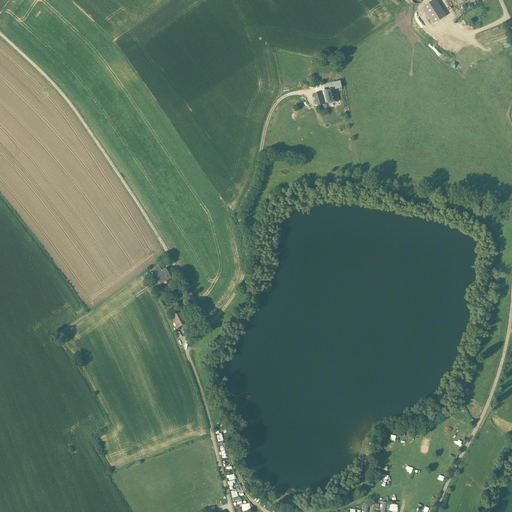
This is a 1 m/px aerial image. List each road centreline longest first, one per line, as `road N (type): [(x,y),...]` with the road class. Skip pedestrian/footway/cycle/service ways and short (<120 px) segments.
road 1 (track): [(0,35),(66,100),(195,301),(198,318),(185,347),(232,511)]
road 2 (track): [(316,89),(273,107),(235,218),(243,261),(238,287),(213,319),(193,328)]
road 3 (track): [(435,511),(489,399),(511,301)]
